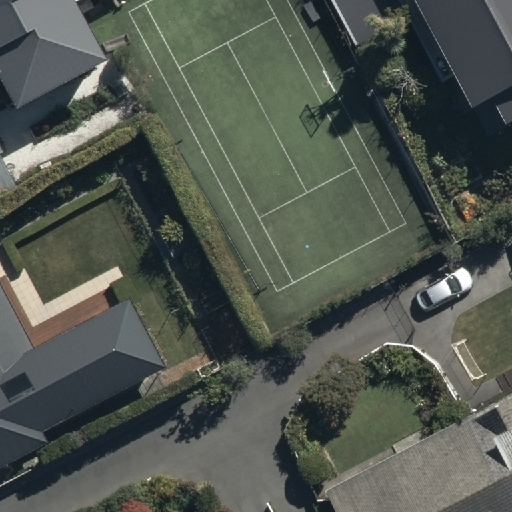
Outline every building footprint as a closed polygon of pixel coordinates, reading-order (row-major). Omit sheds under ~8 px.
[(0,0),(0,86),(13,113),(100,66),(67,4),(75,0),(0,0)] [(511,0),(321,0),(349,56),(426,19),(470,110),(490,100),(504,129),(511,124),(511,0)] [(437,262),(457,302),(511,274),(511,246),(503,229),(437,262)] [(0,460),(43,438),(36,424),(159,363),(125,295),(30,342),(0,281),(0,460)] [(511,511),(511,389),(325,485),(338,511),(511,511)]
